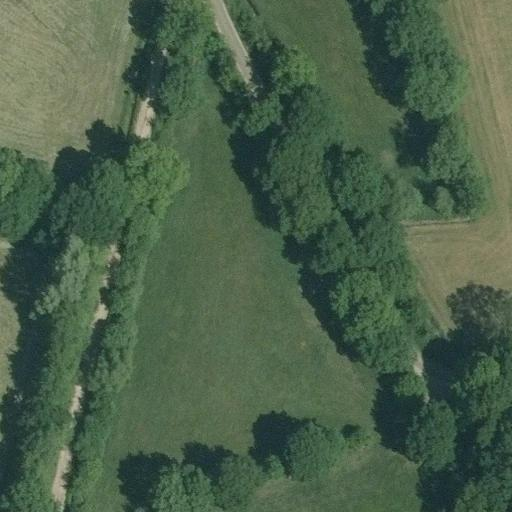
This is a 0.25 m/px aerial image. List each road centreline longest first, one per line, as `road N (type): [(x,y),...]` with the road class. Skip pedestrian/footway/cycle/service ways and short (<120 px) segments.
road 1 (track): [(176,0),(52,511)]
road 2 (unclassified): [(511,375),(455,382),(408,356),(210,0)]
road 3 (track): [(439,374),(453,426),(501,511)]
